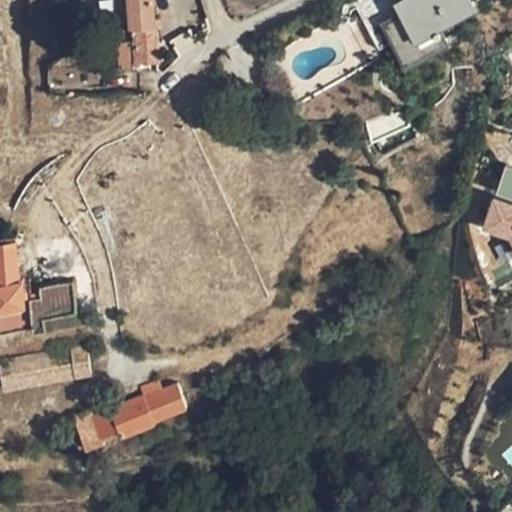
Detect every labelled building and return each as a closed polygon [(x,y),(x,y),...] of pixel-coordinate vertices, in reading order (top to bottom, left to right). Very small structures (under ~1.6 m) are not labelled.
[(116,0),(120,41),(134,40),(133,28),(130,29),(128,0),(116,0)] [(128,0),(130,29),(133,28),(134,40),(120,41),(120,63),(123,63),(123,68),(137,67),(137,62),(160,61),(159,26),(154,26),(153,0),(128,0)] [(472,6),(468,0),(398,0),(397,1),(403,12),(416,36),(453,16),(472,6)] [(453,16),(416,36),(403,12),(383,23),(405,63),(462,33),(453,16)] [(0,25),(0,76),(8,77),(7,26),(0,25)] [(511,199),(497,194),(486,224),(511,233),(511,199)] [(0,330),(30,327),(24,277),(21,277),(16,238),(0,239),(0,330)] [(42,285),(44,295),(32,297),(36,330),(77,323),(73,282),(42,285)] [(0,359),(3,362),(88,349),(88,346),(0,358),(0,359)] [(183,396),(179,386),(178,383),(144,396),(152,416),(153,418),(186,405),(183,396)] [(152,416),(144,396),(142,394),(92,414),(101,435),(117,429),(120,435),(154,421),(153,418),(152,416)]
